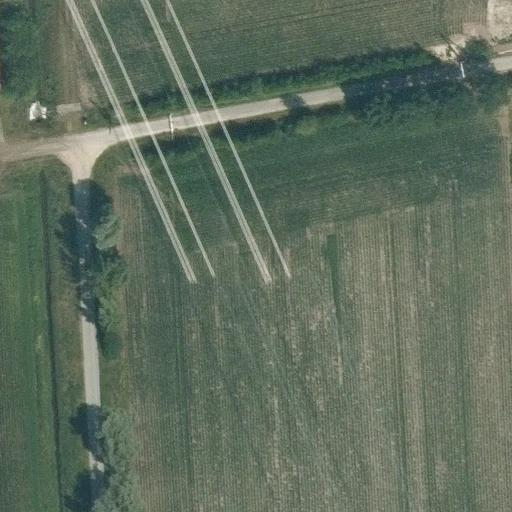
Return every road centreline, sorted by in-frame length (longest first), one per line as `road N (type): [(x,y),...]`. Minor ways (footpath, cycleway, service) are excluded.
road 1 (unclassified): [(511,65),(0,157)]
road 2 (track): [(100,511),(78,143)]
